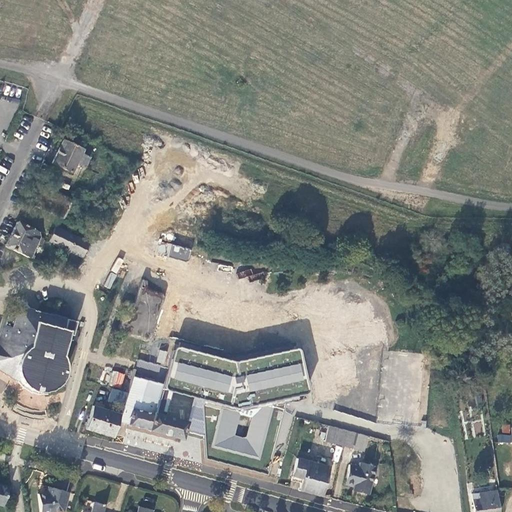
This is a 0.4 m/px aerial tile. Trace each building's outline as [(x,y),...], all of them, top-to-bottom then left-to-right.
[(59,128),(55,136),(60,138),(61,137),(62,137),(66,131),(59,128)] [(53,165),(73,174),(77,165),(86,169),(91,158),(83,154),(85,150),(65,141),(53,165)] [(42,163),(39,169),(53,175),(56,170),(42,163)] [(24,202),(62,219),(72,202),(34,182),(24,202)] [(17,222),(5,247),(30,259),(39,243),(41,244),(44,239),(40,238),(36,231),(17,222)] [(88,243),(56,227),(49,242),(81,258),(88,243)] [(158,243),(157,255),(189,259),(191,247),(158,243)] [(109,289),(116,275),(110,272),(103,286),(109,289)] [(143,280),(124,331),(150,341),(164,294),(147,288),(149,281),(143,280)] [(32,315),(34,310),(34,309),(17,305),(14,316),(24,319),(26,313),(32,315)] [(71,335),(75,321),(34,310),(32,315),(26,313),(24,319),(14,316),(6,314),(0,335),(0,367),(4,371),(10,376),(17,377),(25,387),(36,390),(43,392),(49,391),(54,388),(61,382),(63,377),(64,371),(65,365),(64,360),(62,355),(68,335),(71,335)] [(302,341),(297,340),(237,358),(180,345),(168,395),(221,408),(211,448),(266,462),(282,394),(313,387),(302,341)] [(164,364),(167,351),(158,350),(156,362),(164,364)] [(0,373),(16,382),(17,377),(10,376),(4,371),(0,367),(0,373)] [(122,387),(124,373),(112,371),(109,385),(122,387)] [(131,376),(120,414),(118,421),(149,429),(148,430),(182,439),(186,421),(154,412),(162,384),(131,376)] [(86,428),(113,437),(118,421),(120,414),(93,406),(86,428)] [(509,424),(501,425),(502,433),(510,432),(509,424)] [(323,441),(342,445),(346,429),(328,425),(323,441)] [(346,429),(342,445),(362,450),(366,435),(346,429)] [(299,490),(321,496),(328,466),(297,458),(291,480),(300,483),(299,490)] [(368,494),(375,465),(359,461),(358,466),(348,464),(344,484),(353,486),(352,490),(368,494)] [(0,483),(0,506),(4,508),(9,486),(0,483)] [(38,492),(40,511),(50,511),(51,511),(62,510),(66,491),(49,485),(47,490),(38,492)] [(498,511),(496,490),(472,494),(474,511),(498,511)] [(101,511),(104,504),(93,501),(90,511),(101,511)]
